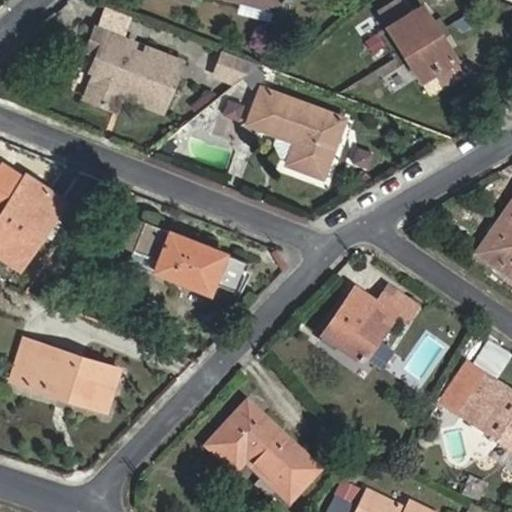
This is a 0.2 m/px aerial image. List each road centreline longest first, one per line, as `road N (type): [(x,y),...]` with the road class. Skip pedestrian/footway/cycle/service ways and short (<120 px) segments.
road 1 (residential): [(331,249),(0,103)]
road 2 (residential): [(94,511),(331,249)]
road 3 (residential): [(367,225),(511,132)]
road 4 (residential): [(367,225),(511,315)]
